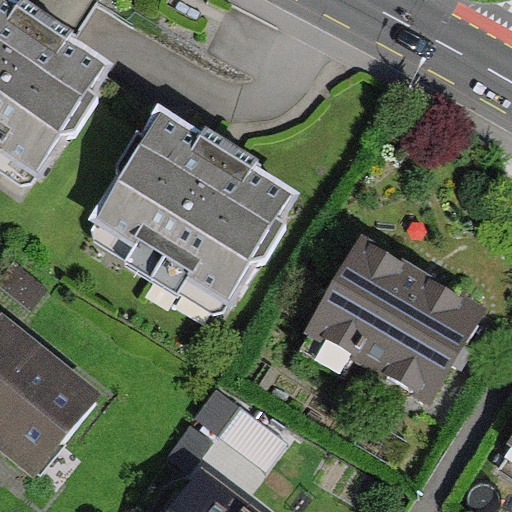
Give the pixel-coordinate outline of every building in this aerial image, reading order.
[(115,76),(0,0),(0,170),(37,195),(115,76)] [(305,199),(160,115),(87,241),(232,324),(305,199)] [(488,318),(363,244),(305,341),(430,415),(488,318)] [(108,403),(5,321),(0,327),(0,454),(40,487),(108,403)] [(265,511),(205,468),(172,511),(265,511)]
